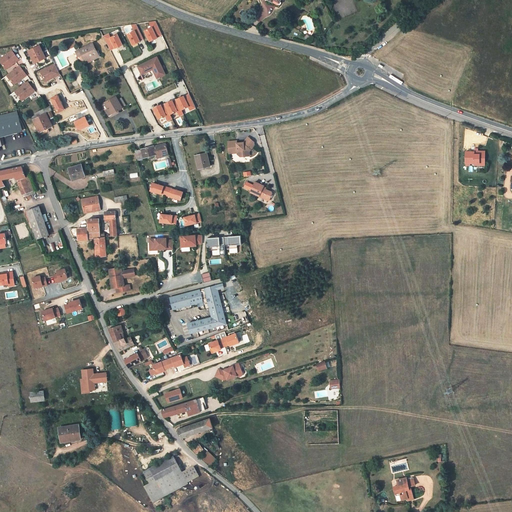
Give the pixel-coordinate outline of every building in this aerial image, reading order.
[(149,22),(151,27),(144,31),(149,42),(162,36),(155,21),(149,22)] [(132,46),(144,40),(136,24),(131,25),(134,31),(127,35),(132,46)] [(117,34),(110,37),(109,34),(103,36),(110,50),(122,45),(117,34)] [(82,60),(84,59),(93,55),(94,59),(101,56),(95,42),(79,49),(81,54),(80,54),(82,60)] [(42,52),(40,45),(28,50),(31,57),(34,63),(45,58),(42,52)] [(20,60),(13,50),(0,59),(6,69),(20,60)] [(138,68),(142,77),(154,71),(157,80),(167,75),(160,58),(138,68)] [(43,82),(57,75),(53,65),(38,71),(43,82)] [(27,76),(20,66),(7,75),(14,85),(27,76)] [(34,92),(27,83),(14,92),(21,101),(34,92)] [(172,119),(170,115),(176,112),(179,117),(183,115),(181,110),(188,107),(190,111),(195,108),(189,94),(184,96),(183,96),(179,98),(172,101),(172,100),(168,102),(161,105),(160,105),(157,106),(153,108),(158,120),(165,116),(168,121),(172,119)] [(58,95),(50,98),(57,113),(64,109),(58,95)] [(118,101),(116,96),(104,102),(104,100),(101,102),(104,109),(105,109),(107,107),(110,114),(117,111),(122,109),(121,108),(118,101)] [(22,129),(18,111),(0,115),(0,151),(0,146),(3,146),(1,140),(0,140),(0,135),(0,136),(0,134),(0,132),(16,128),(17,131),(22,129)] [(52,127),(46,115),(34,121),(40,133),(52,127)] [(84,117),(74,122),(78,131),(89,125),(84,117)] [(253,142),(247,137),(243,143),(236,144),(236,141),(228,142),(229,154),(237,153),(237,155),(240,157),(247,156),(246,152),(248,151),(254,145),(253,142)] [(165,145),(160,146),(160,145),(155,147),(155,146),(136,151),(138,160),(157,155),(158,157),(168,154),(165,145)] [(484,164),(484,154),(473,154),(473,152),(465,152),(464,163),(473,164),(484,164)] [(208,166),(206,153),(195,156),(197,169),(208,166)] [(8,170),(11,178),(15,177),(23,197),(34,192),(28,178),(26,179),(20,166),(8,170)] [(69,183),(81,179),(77,167),(65,171),(69,183)] [(8,170),(0,172),(0,189),(5,188),(2,181),(11,178),(8,170)] [(263,189),(264,186),(256,182),(254,185),(251,191),(251,193),(269,201),(272,194),(271,192),(266,190),(263,189)] [(180,201),(183,192),(152,183),(150,191),(180,201)] [(254,185),(248,183),(245,189),(251,191),(254,185)] [(127,195),(114,197),(115,203),(128,200),(127,195)] [(97,200),(81,203),(83,217),(86,217),(100,214),(99,211),(97,200)] [(36,240),(48,236),(40,207),(28,210),(31,222),(29,223),(30,228),(32,227),(36,240)] [(176,225),(177,216),(160,214),(159,223),(176,225)] [(201,222),(199,214),(183,217),(185,226),(201,222)] [(86,233),(86,243),(93,243),(98,243),(98,238),(98,224),(85,225),(86,232),(86,233)] [(202,236),(195,235),(180,236),(181,248),(196,247),(195,244),(201,244),(202,236)] [(208,247),(212,247),(212,256),(220,255),(219,246),(229,246),(230,253),(237,253),(237,245),(240,245),(240,236),(207,239),(208,247)] [(98,243),(93,243),(94,256),(92,256),(92,263),(103,262),(101,243),(101,238),(98,238),(98,243)] [(149,239),(150,250),(172,249),(172,240),(166,240),(166,238),(149,239)] [(109,269),(110,277),(113,277),(115,287),(116,287),(117,292),(130,289),(129,284),(124,285),(122,278),(129,276),(128,269),(121,271),(120,267),(109,269)] [(57,271),(57,274),(54,275),(56,283),(67,279),(64,269),(57,271)] [(0,285),(7,285),(8,286),(14,285),(12,272),(6,273),(6,274),(0,274),(0,285)] [(202,278),(203,283),(211,281),(209,273),(201,275),(202,278)] [(45,277),(41,278),(41,276),(32,278),(35,288),(47,285),(45,277)] [(206,296),(209,307),(212,317),(188,324),(191,333),(227,323),(217,289),(216,285),(216,284),(169,298),(173,310),(195,303),(197,307),(203,305),(202,301),(203,301),(202,297),(206,296)] [(67,313),(72,312),(82,308),(79,300),(69,303),(69,304),(64,306),(67,313)] [(57,308),(52,310),(52,308),(42,312),(45,321),(55,318),(60,316),(57,308)] [(127,317),(125,310),(118,312),(120,319),(127,317)] [(121,352),(138,343),(138,342),(133,334),(128,337),(125,339),(122,333),(125,331),(122,325),(109,331),(111,335),(113,339),(115,343),(118,347),(121,352)] [(235,334),(226,337),(224,332),(215,335),(217,340),(208,344),(212,353),(221,350),(220,348),(229,345),(230,346),(238,343),(235,334)] [(125,360),(130,367),(143,360),(142,357),(140,354),(141,353),(140,351),(125,360)] [(152,365),(154,369),(149,371),(151,376),(156,374),(165,371),(164,370),(174,366),(174,367),(183,364),(184,367),(190,365),(187,356),(181,359),(180,355),(152,365)] [(223,372),(219,370),(215,377),(224,381),(227,379),(228,380),(237,376),(239,377),(242,376),(243,374),(239,364),(233,366),(233,367),(224,371),(223,372)] [(95,374),(94,369),(81,370),(82,379),(81,379),(82,395),(97,394),(95,384),(108,383),(107,373),(95,374)] [(335,395),(334,387),(324,387),(325,395),(335,395)] [(179,389),(165,394),(168,403),(183,398),(179,389)] [(42,396),(27,397),(28,407),(43,406),(42,396)] [(202,398),(161,411),(164,417),(187,410),(188,415),(206,409),(202,398)] [(134,409),(124,410),(125,426),(135,426),(134,409)] [(109,429),(120,429),(120,410),(109,410),(109,429)] [(180,438),(212,428),(208,418),(177,428),(180,438)] [(69,440),(80,438),(77,423),(59,426),(60,437),(68,436),(69,440)] [(193,448),(199,454),(203,450),(197,444),(193,448)] [(210,465),(216,459),(207,451),(201,456),(210,465)] [(189,485),(173,458),(147,473),(153,484),(147,487),(156,503),(162,500),(189,485)] [(406,507),(407,510),(412,508),(410,497),(408,498),(407,495),(413,494),(412,487),(406,488),(406,486),(396,488),(397,494),(392,495),(395,504),(399,503),(400,508),(406,507)]
